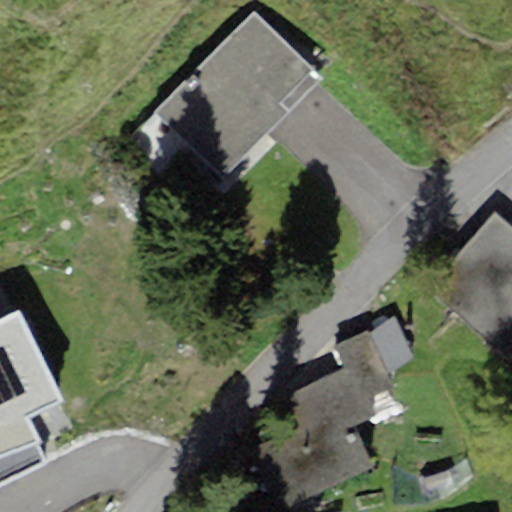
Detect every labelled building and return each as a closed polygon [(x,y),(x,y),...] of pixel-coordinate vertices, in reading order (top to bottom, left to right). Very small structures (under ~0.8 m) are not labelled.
[(224,176),(320,79),(255,14),(158,111),(224,176)] [(511,226),(496,213),(428,291),(511,365),(511,226)] [(0,453),(36,435),(26,417),(61,399),(15,310),(0,318),(0,453)] [(392,318),(368,338),(387,377),(412,359),(392,318)] [(344,372),(231,426),(272,511),(273,511),(374,464),(354,423),(398,402),(387,377),(368,338),(365,333),(333,348),(342,367),(344,372)]
